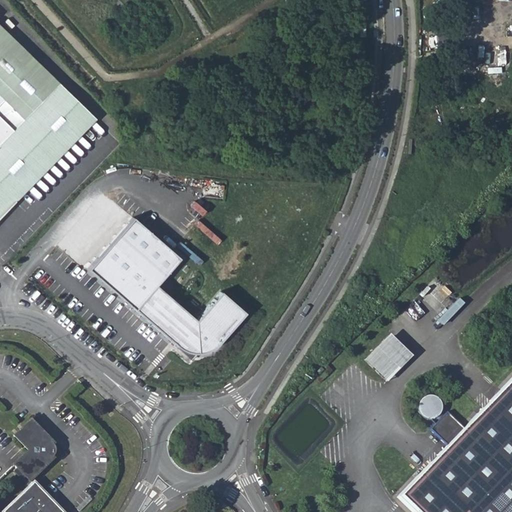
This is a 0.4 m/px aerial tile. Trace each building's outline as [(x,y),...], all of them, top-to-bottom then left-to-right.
[(0,144),(3,147),(29,121),(0,92),(0,17),(1,16),(0,14),(0,144)] [(0,92),(29,121),(3,147),(0,144),(0,222),(100,120),(0,22),(0,92)] [(183,258),(137,218),(93,269),(180,346),(187,350),(194,352),(201,352),(206,352),(214,350),(222,344),(249,312),(225,292),(201,320),(160,286),(183,258)] [(388,335),(364,360),(387,382),(411,357),(388,335)] [(511,511),(511,377),(463,428),(446,446),(397,497),(413,511),(511,511)] [(431,393),(417,406),(429,419),(443,405),(431,393)] [(429,429),(446,446),(463,428),(446,412),(435,424),(431,420),(431,419),(430,419),(427,419),(426,419),(426,423),(431,428),(429,429)] [(66,511),(45,490),(35,480),(57,458),(60,455),(60,448),(59,444),(34,418),(29,424),(19,433),(34,448),(18,463),(21,465),(24,469),(19,475),(25,490),(1,511),(66,511)] [(16,470),(19,475),(24,469),(21,465),(16,470)]
